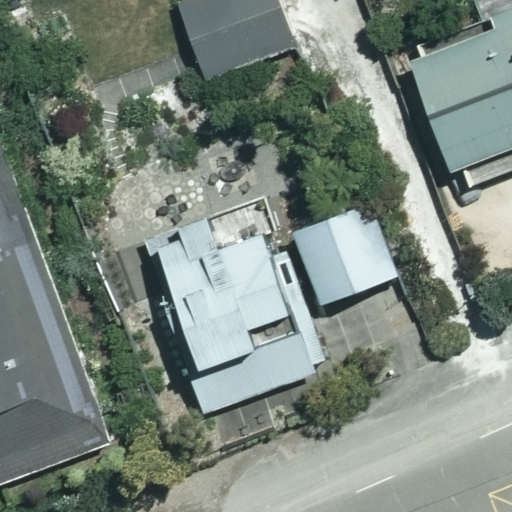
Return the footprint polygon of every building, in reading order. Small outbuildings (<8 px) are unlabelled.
[(291,38),(278,0),(180,0),(204,68),(291,38)] [(511,0),(487,0),(486,0),(491,13),(404,46),(445,155),(511,130),(511,0)] [(0,484),(116,442),(3,135),(0,136),(0,484)] [(322,351),(260,185),(145,227),(168,291),(159,294),(182,357),(187,355),(205,403),(314,363),(311,355),(322,351)] [(393,260),(366,188),(288,217),(315,289),(393,260)]
